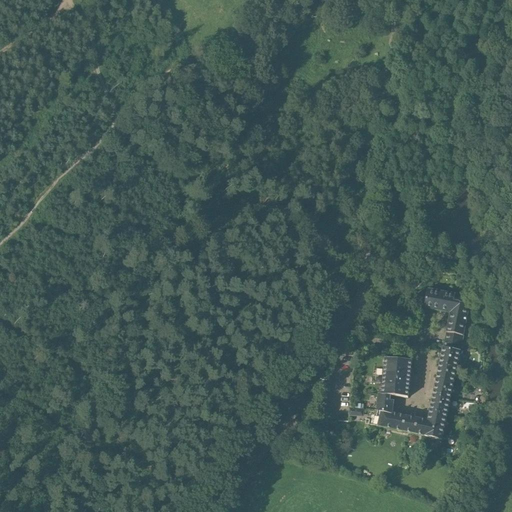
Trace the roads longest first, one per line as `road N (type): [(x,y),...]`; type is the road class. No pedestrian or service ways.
road 1 (unclassified): [(402,0),(373,151),(365,265),(318,364),(224,511)]
road 2 (track): [(0,244),(114,123)]
